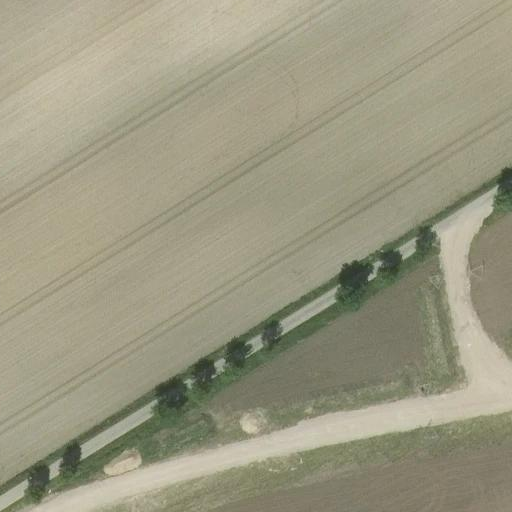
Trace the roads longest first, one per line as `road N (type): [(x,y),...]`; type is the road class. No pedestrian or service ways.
road 1 (unclassified): [(0,503),(511,184)]
road 2 (track): [(44,511),(511,410)]
